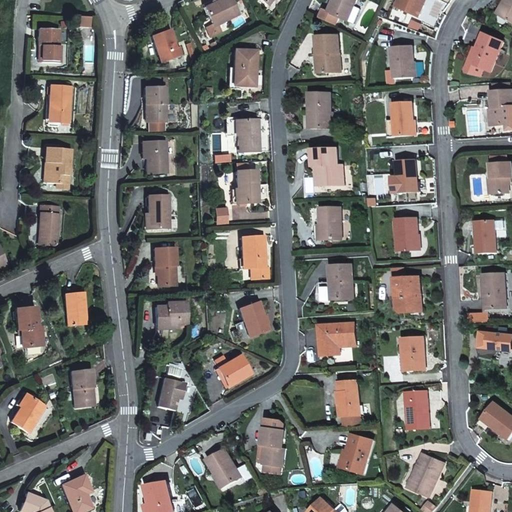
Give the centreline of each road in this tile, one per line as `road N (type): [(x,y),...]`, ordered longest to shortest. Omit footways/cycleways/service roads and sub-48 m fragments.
road 1 (residential): [(126,456),(149,455),(281,381),(289,358),(276,84),(304,0)]
road 2 (residential): [(445,146),(459,423),(466,448),(511,470)]
road 3 (tertiary): [(112,20),(111,251)]
road 4 (residential): [(26,0),(8,228)]
road 5 (tertiary): [(111,251),(128,429)]
road 6 (residential): [(469,0),(440,59),(445,146)]
road 7 (residential): [(128,429),(107,429),(0,474)]
